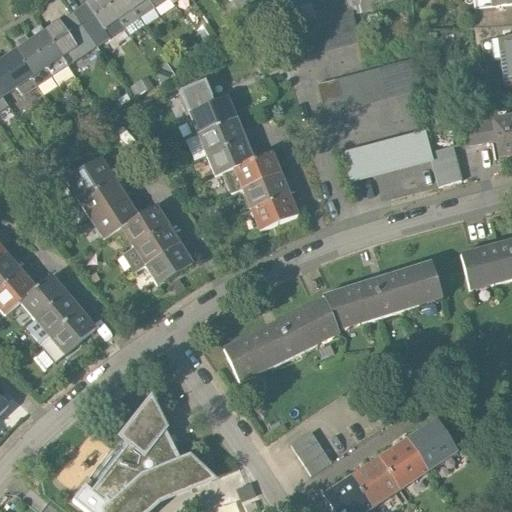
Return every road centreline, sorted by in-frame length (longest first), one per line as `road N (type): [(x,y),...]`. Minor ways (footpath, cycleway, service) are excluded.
road 1 (residential): [(161,336),(227,293),(326,250),(511,194)]
road 2 (residential): [(0,484),(50,423),(161,336)]
road 3 (residential): [(161,336),(283,511)]
